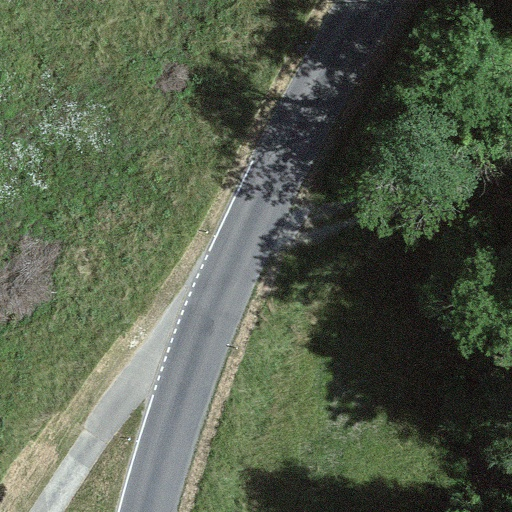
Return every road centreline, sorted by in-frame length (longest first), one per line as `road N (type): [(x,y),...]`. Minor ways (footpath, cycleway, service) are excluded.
road 1 (tertiary): [(372,0),(206,317),(145,511)]
road 2 (track): [(511,151),(244,244)]
road 3 (track): [(206,317),(60,511)]
